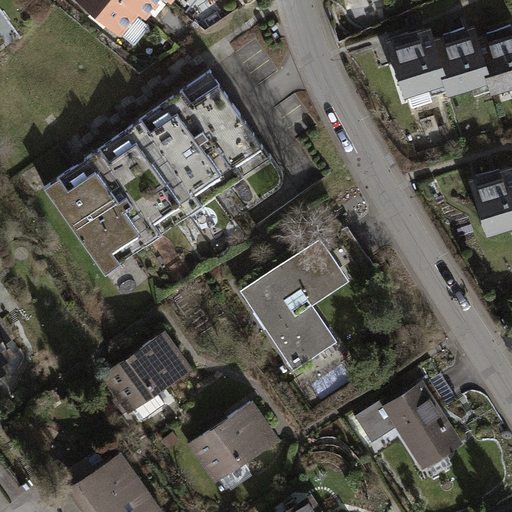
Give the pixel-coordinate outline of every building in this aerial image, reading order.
[(78,0),(123,35),(140,14),(147,20),(163,0),(167,0),(172,4),(175,0),(78,0)] [(430,25),(385,39),(404,97),(444,84),(448,96),(487,83),(491,95),(511,88),(511,23),(477,35),(473,24),(434,37),(430,25)] [(211,71),(43,186),(106,276),(274,161),(211,71)] [(511,164),(468,178),(487,236),(511,227),(511,164)] [(350,281),(321,237),(241,290),(293,370),(339,339),(316,304),(350,281)] [(0,377),(11,370),(7,364),(19,355),(9,342),(17,337),(0,313),(0,377)] [(168,329),(102,374),(129,413),(195,368),(168,329)] [(467,443),(426,379),(390,402),(387,397),(358,415),(374,440),(397,426),(425,469),(467,443)] [(282,439),(256,399),(189,444),(216,483),(282,439)] [(163,511),(122,451),(66,489),(81,511),(163,511)] [(325,511),(313,493),(283,511),(325,511)]
